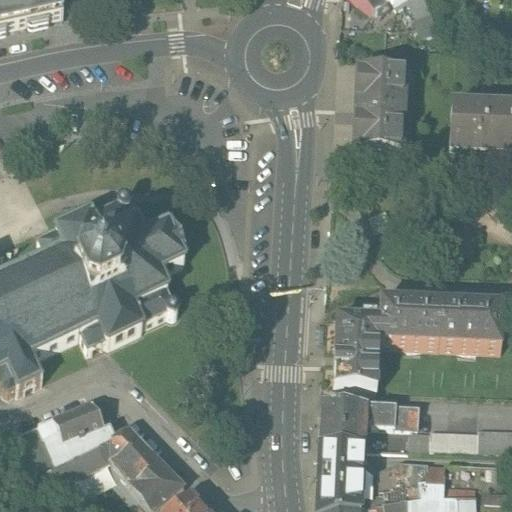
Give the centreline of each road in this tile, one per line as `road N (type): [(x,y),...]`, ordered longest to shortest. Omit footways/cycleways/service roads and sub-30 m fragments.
road 1 (tertiary): [(285,505),(279,366),(297,141),(283,88)]
road 2 (residential): [(0,427),(106,385),(223,489),(285,505)]
road 3 (unclassified): [(0,71),(176,44),(244,62)]
